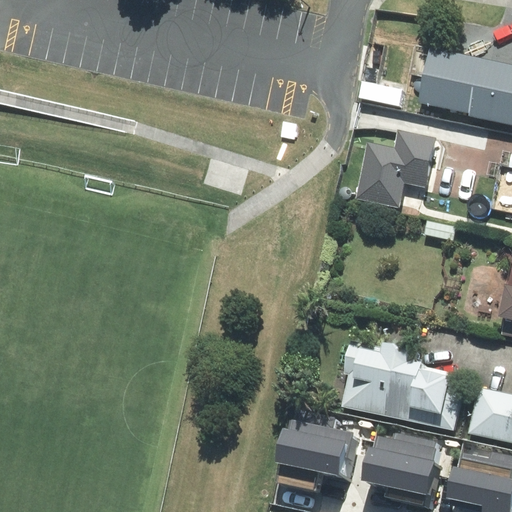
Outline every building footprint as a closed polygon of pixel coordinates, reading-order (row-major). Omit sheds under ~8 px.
[(511,65),(438,50),(426,110),(511,127),(511,65)] [(410,93),(371,85),(368,102),(406,110),(410,93)] [(436,189),(446,142),(407,134),(403,150),(375,144),(363,202),(404,210),(410,184),(436,189)] [(463,228),(428,223),(425,239),(461,244),(463,228)] [(355,377),(350,413),(418,422),(418,426),(466,432),(472,386),(465,386),(466,376),(434,372),(435,365),(420,363),(422,352),(353,343),(349,376),(355,377)] [(511,394),(483,393),(481,439),(511,444),(511,394)] [(511,511),(511,462),(482,457),(470,454),(464,481),(476,484),(470,511),(511,511)] [(421,511),(427,482),(341,464),(331,511),(421,511)]
